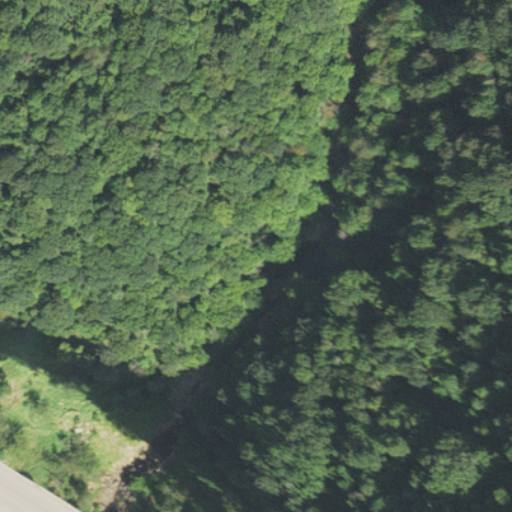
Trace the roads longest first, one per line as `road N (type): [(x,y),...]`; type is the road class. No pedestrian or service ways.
road 1 (track): [(152,511),(351,285),(358,236),(440,0)]
road 2 (track): [(350,511),(464,437),(511,347)]
